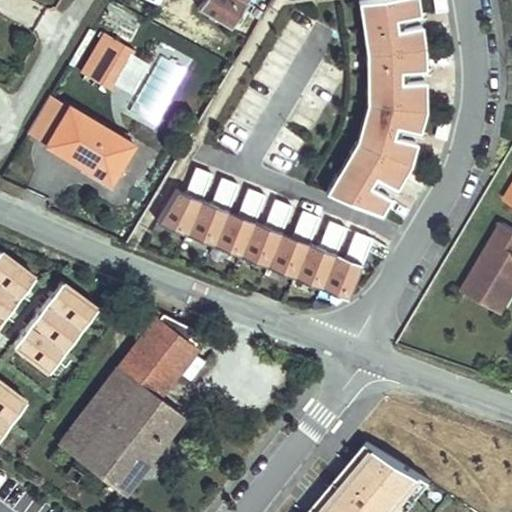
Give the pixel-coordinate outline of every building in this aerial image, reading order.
[(250,3),(245,0),(244,0),(201,0),(198,7),(230,27),(241,7),(246,10),(250,3)] [(417,0),(365,0),(358,1),(360,15),(369,14),(372,39),(364,40),(366,52),(366,63),(374,63),(374,87),(366,87),(366,102),(375,102),(364,141),(356,139),(349,151),(356,156),(343,177),(336,173),(325,191),(380,214),(390,197),(367,183),(371,176),(394,190),(410,164),(416,142),(392,135),(395,124),(419,131),(425,110),(425,80),(398,81),(398,69),(425,69),(425,47),(421,25),(394,29),(393,18),(420,14),(417,0)] [(447,10),(445,0),(433,0),(435,11),(447,10)] [(372,39),(369,14),(360,15),(364,40),(372,39)] [(94,32),(90,29),(70,64),(74,66),(94,32)] [(82,72),(102,83),(112,66),(121,71),(131,53),(102,36),(82,72)] [(130,108),(156,122),(185,67),(159,54),(130,108)] [(374,87),(374,63),(366,63),(366,87),(374,87)] [(111,88),(121,71),(112,66),(102,83),(111,88)] [(29,133),(46,143),(69,105),(52,95),(29,133)] [(375,102),(366,102),(356,139),(364,141),(375,102)] [(69,105),(46,143),(110,181),(132,143),(69,105)] [(445,138),(449,123),(439,120),(435,136),(445,138)] [(343,177),(356,156),(349,151),(336,173),(343,177)] [(201,198),(211,173),(196,166),(185,192),(176,188),(156,220),(187,233),(201,198)] [(211,202),(201,198),(187,233),(214,243),(227,209),(238,184),(221,177),(211,202)] [(240,254),(254,220),(264,194),(248,187),(238,213),(227,209),(214,243),(240,254)] [(267,265),(281,230),(291,205),(275,198),(264,224),(254,220),(240,254),(267,265)] [(267,265),(294,276),(308,241),(319,216),(302,209),(292,235),(281,230),(267,265)] [(321,287),(333,257),(345,227),(329,220),(319,246),(308,241),(294,276),(321,287)] [(501,312),(511,293),(511,227),(502,222),(462,289),(501,312)] [(347,297),(371,237),(355,231),(345,256),(335,252),(333,257),(321,287),(347,297)] [(0,321),(33,278),(0,253),(0,321)] [(95,311),(60,283),(11,344),(46,372),(95,311)] [(196,341),(190,337),(183,331),(187,325),(159,311),(155,317),(153,315),(151,317),(144,318),(133,332),(134,339),(137,341),(132,348),(169,376),(173,371),(175,373),(177,370),(189,380),(205,359),(193,350),(194,348),(192,346),(196,341)] [(195,329),(187,325),(183,331),(190,337),(195,329)] [(118,366),(78,419),(95,433),(135,379),(118,366)] [(95,433),(78,419),(60,444),(123,492),(182,414),(135,379),(95,433)] [(0,430),(21,403),(0,387),(0,430)] [(406,511),(433,482),(367,442),(307,511),(406,511)]
